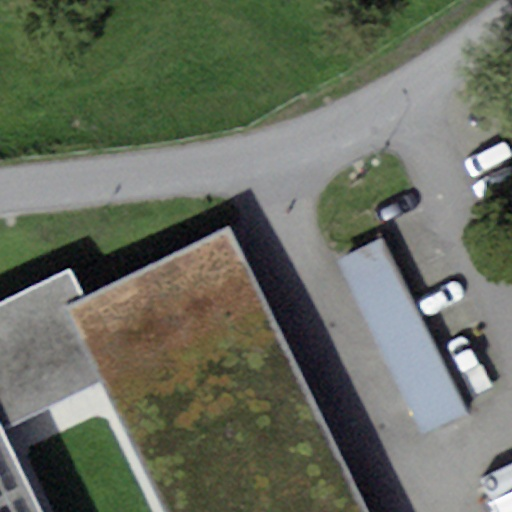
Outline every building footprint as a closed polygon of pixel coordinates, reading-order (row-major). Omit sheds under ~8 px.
[(85,296),(65,306),(103,383),(166,511),(374,511),(233,224),(85,296)] [(381,240),(339,261),(424,432),(467,411),(381,240)] [(72,269),(0,303),(0,427),(2,432),(103,383),(65,306),(85,296),(72,269)] [(0,511),(41,511),(2,432),(0,427),(0,511)] [(511,511),(511,492),(488,504),(492,511),(511,511)]
